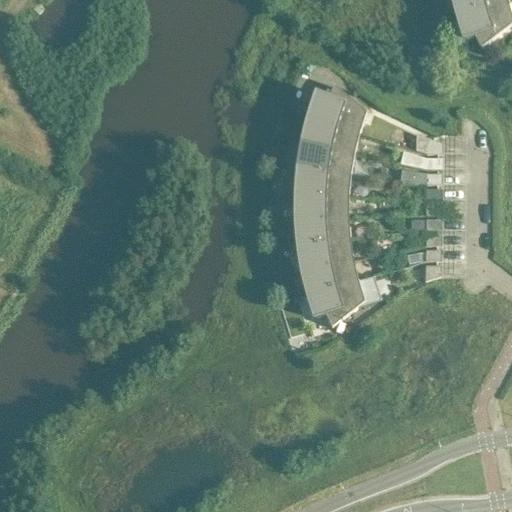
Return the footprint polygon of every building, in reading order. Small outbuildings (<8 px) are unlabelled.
[(461,15),(462,17),(508,4),(506,0),(460,0),(467,14),(461,15)] [(511,17),(508,4),(462,17),(462,18),(464,18),(475,38),(469,40),(469,42),(476,40),(482,51),(511,27),(511,17)] [(315,121),(314,123),(360,136),(367,115),(335,89),(328,100),(323,98),(322,100),(323,100),(320,123),(315,121)] [(308,146),(308,147),(355,157),(360,136),(314,123),(314,124),(315,124),(314,147),(308,146)] [(427,157),(443,157),(443,146),(442,146),(416,136),(416,153),(427,157)] [(304,170),(304,172),(351,178),(355,157),(308,147),(308,148),(309,149),(309,171),(304,170)] [(427,161),(404,154),(400,166),(427,172),(443,172),(443,161),(427,161)] [(302,195),(302,197),(349,199),(351,178),(304,172),(304,173),(305,173),(307,195),(302,195)] [(402,172),(400,183),(427,187),(427,176),(402,172)] [(443,187),(443,176),(427,176),(427,187),(443,187)] [(443,192),(427,192),(426,202),(443,203),(443,192)] [(301,220),(301,222),(349,220),(349,199),(302,197),(302,198),(303,198),(307,220),(301,220)] [(426,218),(443,218),(443,207),(426,207),(426,218)] [(303,245),(303,247),(351,242),(349,220),(301,222),(301,223),(303,223),(309,245),(303,245)] [(442,233),(443,222),(426,222),(426,233),(442,233)] [(426,237),(426,248),(442,249),(442,238),(426,237)] [(306,270),(307,272),(354,263),(351,242),(303,247),(303,248),(305,248),(312,269),(306,270)] [(426,264),(442,264),(442,253),(426,253),(426,264)] [(419,256),(407,258),(409,267),(421,265),(419,256)] [(312,295),(312,296),(359,284),(354,263),(307,272),(307,273),(308,273),(318,293),(312,295)] [(426,268),(425,284),(441,279),(442,279),(442,268),(426,268)] [(359,284),(312,296),(313,297),(314,297),(324,317),(319,319),(320,321),(326,319),(332,330),(358,310),(382,303),(374,279),(359,284)]
